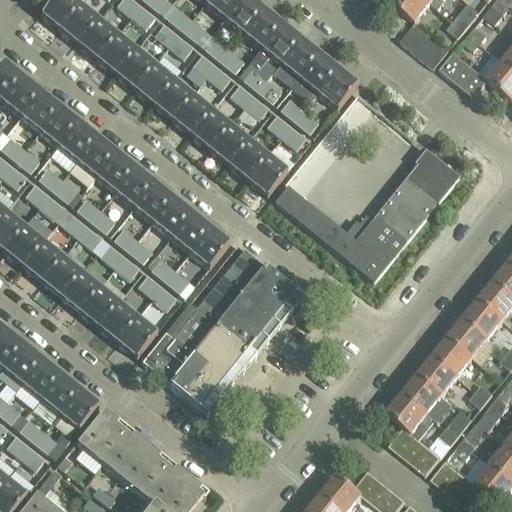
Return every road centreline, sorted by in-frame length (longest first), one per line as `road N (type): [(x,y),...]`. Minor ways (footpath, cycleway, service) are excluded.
road 1 (residential): [(391,348),(0,36)]
road 2 (residential): [(261,508),(0,303)]
road 3 (residential): [(511,161),(328,13)]
road 4 (residential): [(391,348),(511,198)]
road 5 (residential): [(330,423),(440,511)]
